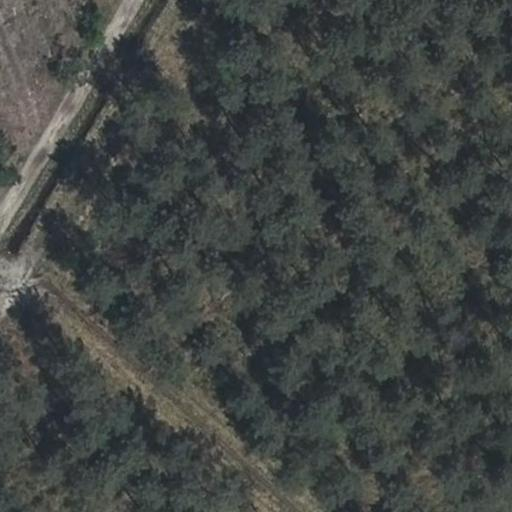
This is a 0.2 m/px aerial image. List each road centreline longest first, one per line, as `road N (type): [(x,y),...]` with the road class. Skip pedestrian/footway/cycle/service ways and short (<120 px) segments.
road 1 (track): [(14,262),(285,511)]
road 2 (track): [(135,0),(0,226)]
